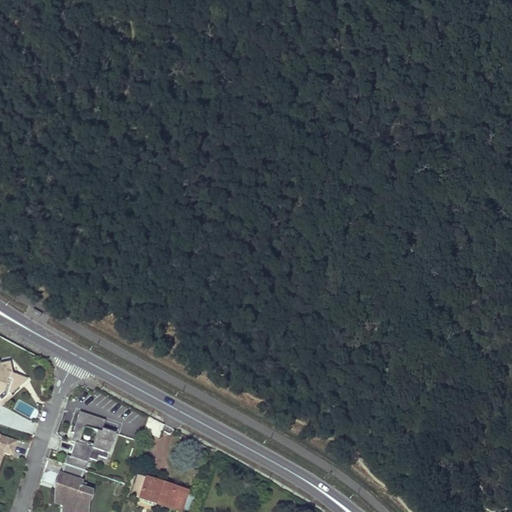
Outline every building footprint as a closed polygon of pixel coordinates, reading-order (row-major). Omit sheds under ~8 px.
[(0,392),(1,392),(8,394),(18,386),(21,378),(10,374),(9,362),(0,363),(0,392)] [(19,401),(14,409),(31,418),(35,409),(19,401)] [(103,418),(94,416),(92,419),(85,416),(86,413),(78,410),(71,431),(72,432),(69,440),(73,442),(68,455),(65,454),(62,462),(83,469),(87,457),(95,459),(96,455),(98,450),(106,452),(113,432),(100,427),(103,418)] [(159,437),(164,424),(148,415),(143,431),(159,437)] [(0,449),(0,450),(9,453),(13,441),(0,436),(0,449)] [(83,469),(62,462),(53,488),(56,489),(53,501),(61,503),(60,511),(75,511),(80,497),(84,499),(86,498),(87,495),(88,493),(88,490),(88,489),(83,488),(85,482),(79,480),(83,469)] [(186,492),(174,488),(162,484),(162,482),(138,475),(131,495),(180,511),(186,492)] [(80,497),(75,511),(83,511),(84,499),(80,497)]
